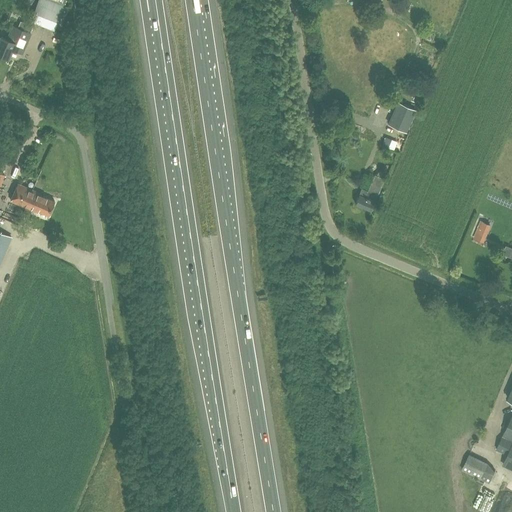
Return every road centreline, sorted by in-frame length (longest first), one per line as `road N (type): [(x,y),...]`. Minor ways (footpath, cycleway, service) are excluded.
road 1 (motorway): [(274,511),(192,0)]
road 2 (motorway): [(155,0),(233,511)]
road 3 (unclassified): [(511,312),(339,238),(329,225),(290,0)]
